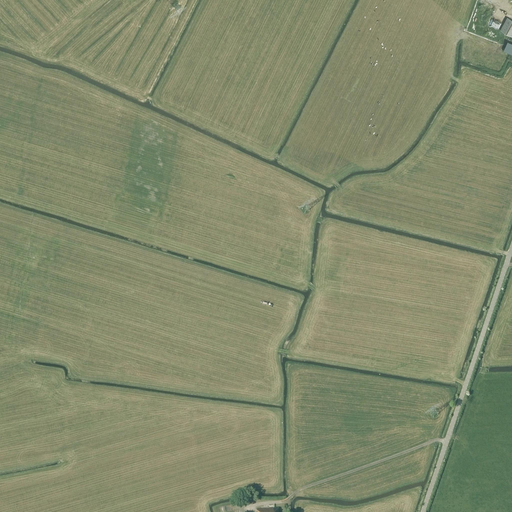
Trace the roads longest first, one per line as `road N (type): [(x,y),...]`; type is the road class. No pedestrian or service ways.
road 1 (unclassified): [(422,511),(511,247)]
road 2 (track): [(446,441),(266,503)]
